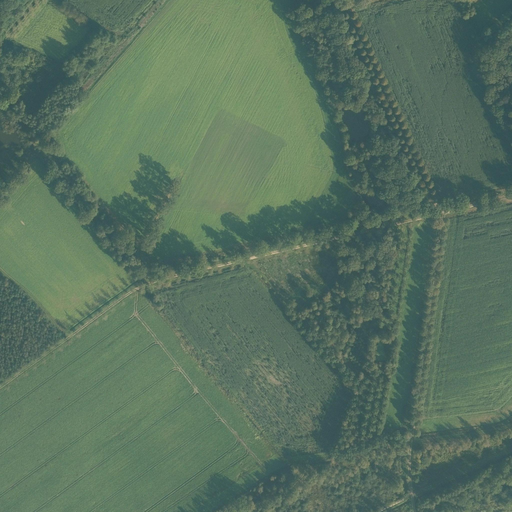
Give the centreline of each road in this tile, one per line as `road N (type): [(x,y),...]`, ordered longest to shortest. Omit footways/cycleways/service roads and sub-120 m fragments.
road 1 (track): [(511,196),(153,282),(0,387)]
road 2 (track): [(444,212),(408,450),(413,511)]
road 3 (track): [(275,511),(314,456),(414,425)]
